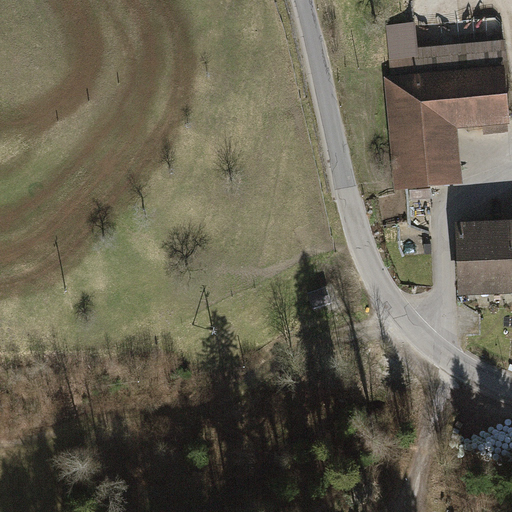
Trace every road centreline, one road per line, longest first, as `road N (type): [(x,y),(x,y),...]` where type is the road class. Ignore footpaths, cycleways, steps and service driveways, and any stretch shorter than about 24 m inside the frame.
road 1 (tertiary): [(511,394),(440,353),(385,299),(344,193),(301,0)]
road 2 (track): [(397,311),(286,353),(228,391),(0,439)]
road 3 (track): [(415,511),(440,353)]
